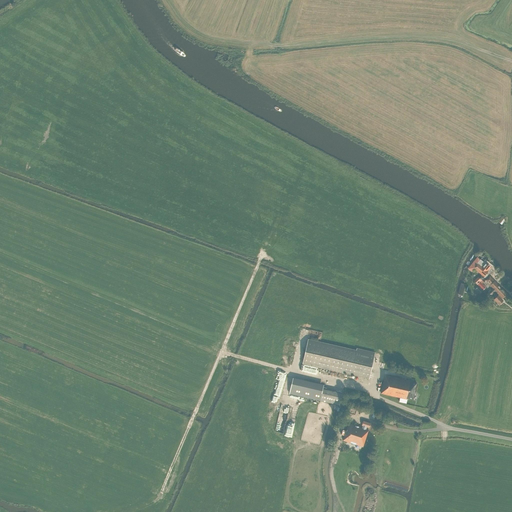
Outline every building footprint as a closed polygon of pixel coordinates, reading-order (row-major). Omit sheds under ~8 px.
[(480,271),(479,272),(484,276),(488,271),(483,268),(486,265),(484,263),(488,259),(484,255),(480,260),(477,263),(481,267),(479,269),(480,271)] [(477,263),(480,260),(478,258),(469,269),(472,271),(474,269),(479,272),(480,271),(479,269),(481,267),(477,263)] [(497,292),(501,288),(490,276),(485,280),(493,288),(488,293),(491,295),(495,291),(497,292)] [(486,287),(480,281),(477,284),(483,290),(486,287)] [(465,284),(460,283),(456,299),(461,301),(465,284)] [(502,298),(507,294),(501,288),(497,292),(502,298)] [(494,299),(499,305),(503,301),(498,295),(497,294),(495,296),(496,298),(494,299)] [(308,340),(303,363),(369,378),(375,353),(357,349),(356,351),(308,340)] [(384,380),(381,393),(408,400),(408,399),(413,400),(417,383),(410,382),(410,381),(386,375),(385,380),(384,380)] [(289,394),(339,405),(342,393),(322,389),(324,384),(293,377),(289,394)] [(295,435),(300,410),(291,408),(286,433),(295,435)] [(343,440),(363,447),(368,430),(364,428),(363,429),(362,428),(349,423),(346,431),(343,430),(341,435),(344,436),(343,440)]
